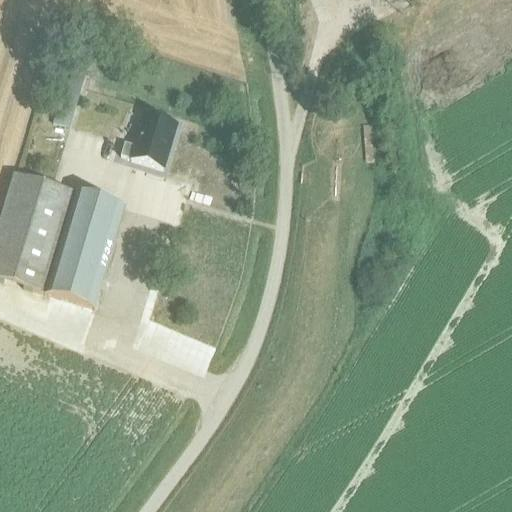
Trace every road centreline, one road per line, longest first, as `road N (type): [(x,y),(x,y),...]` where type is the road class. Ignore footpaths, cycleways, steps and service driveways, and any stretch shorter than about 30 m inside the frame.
road 1 (unclassified): [(147,511),(226,400),(258,335),(279,261),(288,152)]
road 2 (unclassified): [(288,152),(320,46),(339,15),(326,0)]
road 3 (unclassified): [(288,152),(265,0)]
